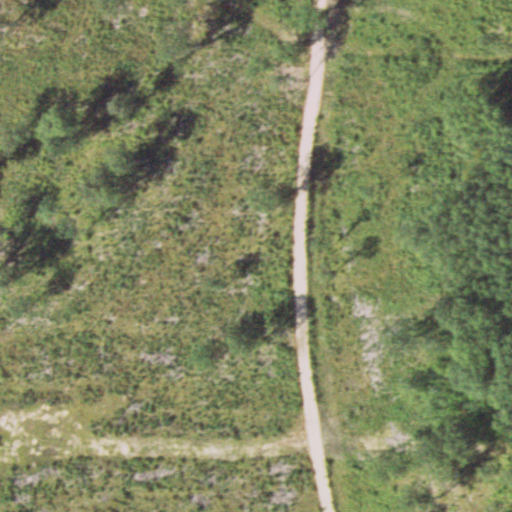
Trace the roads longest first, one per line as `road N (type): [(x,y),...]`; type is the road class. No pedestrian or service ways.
road 1 (residential): [(328,511),(311,419),(302,246),(322,0)]
road 2 (track): [(319,35),(511,51)]
